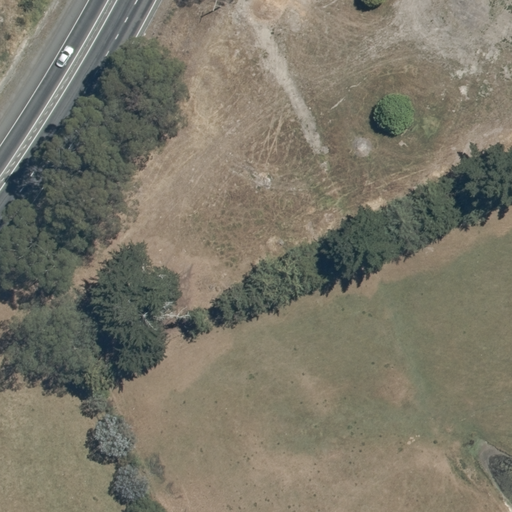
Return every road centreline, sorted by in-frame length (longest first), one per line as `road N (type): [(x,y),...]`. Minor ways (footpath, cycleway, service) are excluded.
road 1 (trunk): [(136,0),(0,221)]
road 2 (trunk): [(0,159),(98,0)]
